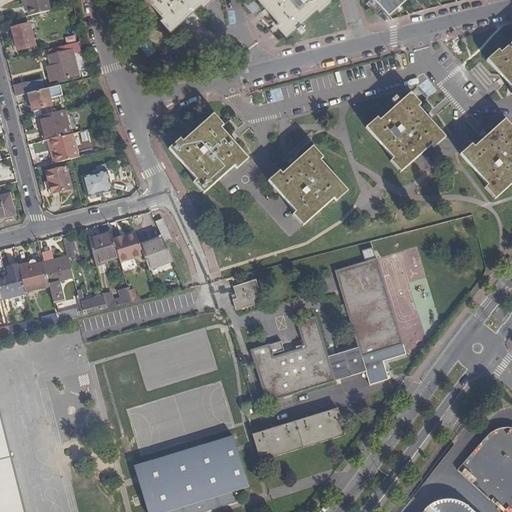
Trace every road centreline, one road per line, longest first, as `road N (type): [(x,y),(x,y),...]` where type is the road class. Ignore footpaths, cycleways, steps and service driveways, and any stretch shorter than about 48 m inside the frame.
road 1 (residential): [(137,99),(359,44)]
road 2 (secondary): [(454,347),(333,511)]
road 3 (secondary): [(368,511),(487,353)]
road 4 (unclassified): [(42,230),(0,71)]
road 5 (residential): [(359,44),(511,4)]
road 6 (residential): [(42,230),(153,198),(159,188)]
